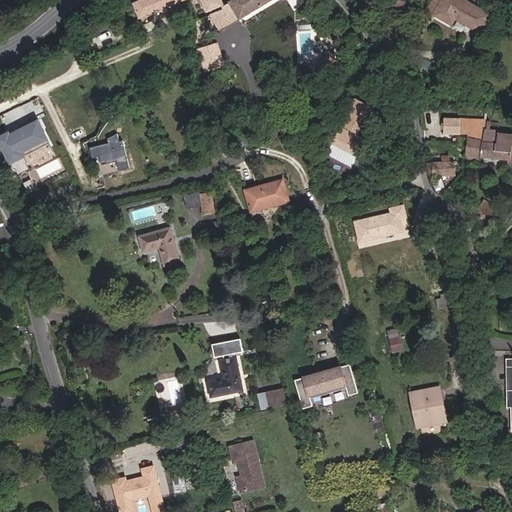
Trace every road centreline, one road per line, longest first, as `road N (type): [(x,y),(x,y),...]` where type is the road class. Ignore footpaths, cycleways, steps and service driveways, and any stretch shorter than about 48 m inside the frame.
road 1 (residential): [(334,0),(413,111),(426,187),(476,244),(486,437),(511,491)]
road 2 (residential): [(98,511),(43,346),(15,217),(0,195)]
road 3 (unknown): [(329,360),(344,318),(326,204),(424,172)]
road 4 (unknown): [(15,217),(263,150)]
road 5 (unknown): [(0,112),(166,37)]
